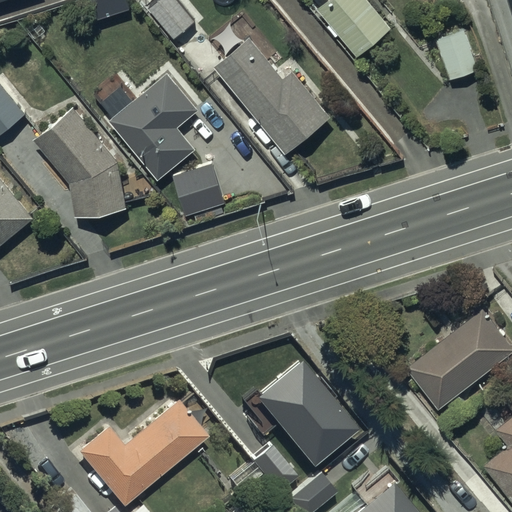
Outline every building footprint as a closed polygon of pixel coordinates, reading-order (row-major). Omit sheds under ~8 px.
[(176,0),(149,0),(143,6),(170,37),(192,17),(176,0)] [(314,0),(355,47),(390,16),(375,0),(314,0)] [(511,0),(503,0),(507,11),(511,9),(511,0)] [(465,22),(432,33),(446,75),(480,63),(465,22)] [(244,34),(209,63),(281,149),(325,113),(288,68),(279,76),(244,34)] [(164,70),(106,118),(154,176),(191,146),(173,124),(194,107),(164,70)] [(114,157),(68,99),(45,111),(31,108),(3,73),(0,75),(0,129),(22,112),(36,130),(28,136),(65,180),(71,214),(121,206),(121,200),(151,193),(138,176),(118,182),(114,157)] [(0,238),(30,214),(0,177),(0,238)] [(434,406),(442,400),(449,408),(461,400),(454,391),(511,347),(479,304),(401,363),(434,406)] [(249,386),(308,456),(355,417),(296,347),(249,386)] [(479,461),(511,505),(511,386),(499,396),(511,411),(492,425),(504,442),(479,461)] [(101,422),(71,448),(118,503),(201,431),(171,396),(117,441),(101,422)] [(270,437),(251,452),(277,485),(296,470),(270,437)] [(287,491),(304,511),(335,484),(318,464),(287,491)] [(343,511),(422,511),(389,473),(343,511)] [(125,511),(115,511),(109,504),(98,511),(144,511),(137,503),(125,511)]
